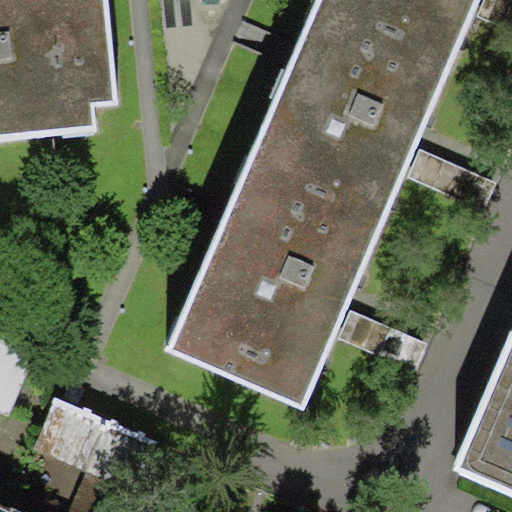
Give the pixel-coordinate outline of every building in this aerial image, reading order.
[(88,112),(112,110),(101,0),(0,0),(0,145),(91,137),(88,112)] [(313,0),(300,32),(437,91),(476,0),(313,0)] [(413,148),(437,91),(300,32),(230,193),(368,252),(413,148)] [(161,355),(298,414),(344,308),(368,252),(230,193),(161,355)] [(511,511),(511,332),(510,332),(449,473),(511,500),(511,511)] [(0,347),(0,373),(18,381),(27,359),(0,347)] [(0,373),(0,417),(2,418),(18,381),(0,373)] [(148,448),(51,407),(32,452),(128,494),(148,448)]
